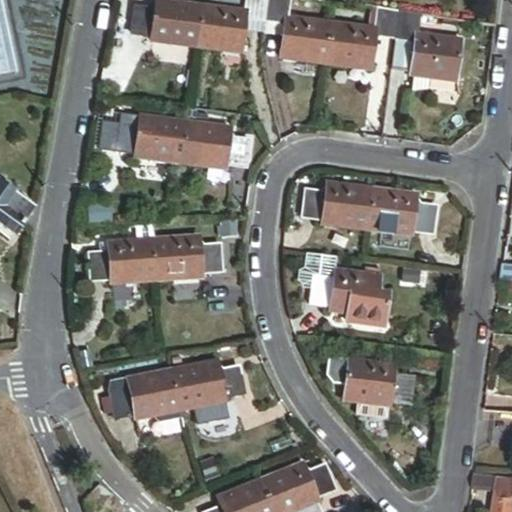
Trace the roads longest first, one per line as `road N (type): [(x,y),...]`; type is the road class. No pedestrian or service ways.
road 1 (residential): [(492,175),(327,153),(287,164),(270,193),(265,298),(276,344),(298,394),(397,511)]
road 2 (residential): [(39,376),(49,237),(93,0)]
road 3 (residential): [(492,175),(450,511)]
road 4 (residential): [(39,376),(152,511)]
road 5 (residential): [(75,511),(37,412),(39,376)]
